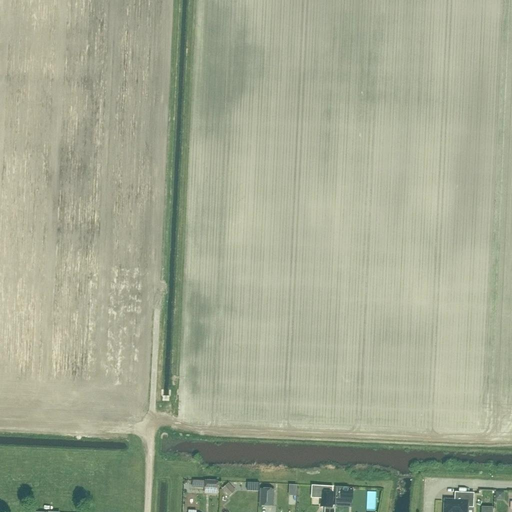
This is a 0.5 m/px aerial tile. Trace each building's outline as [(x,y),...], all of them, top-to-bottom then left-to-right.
[(218,482),(218,481),(204,481),(204,490),(218,490),(218,482)] [(247,484),(247,492),(259,492),(259,484),(247,483),(247,484)] [(228,484),(222,490),(227,494),(232,489),(228,484)] [(322,498),(322,487),(311,487),(311,498),(322,498)] [(331,507),(332,488),(322,487),(322,498),(321,507),(331,507)] [(349,488),(336,488),(335,500),(352,500),(353,490),(349,490),(349,488)] [(273,506),(274,491),(262,490),(261,505),(273,506)] [(444,508),(445,509),(444,511),(466,511),(466,508),(473,508),(474,494),(455,493),(454,502),(445,501),(445,502),(444,503),(444,508)]
